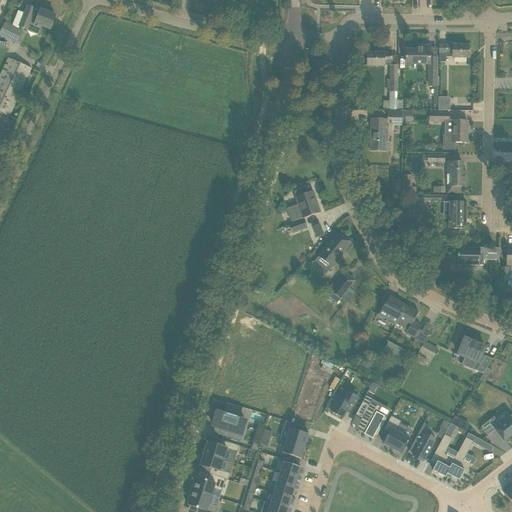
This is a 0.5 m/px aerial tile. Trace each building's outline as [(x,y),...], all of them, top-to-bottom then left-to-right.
[(27,6),(19,27),(38,34),(41,26),(50,29),(55,16),(40,10),(40,11),(35,10),(35,9),(27,6)] [(0,31),(0,36),(16,44),(22,30),(10,24),(10,22),(5,20),(0,31)] [(446,58),(458,58),(468,58),(468,45),(439,45),(439,55),(439,62),(446,62),(446,58)] [(430,58),(430,46),(422,46),(422,50),(406,50),(406,64),(429,64),(429,70),(428,70),(427,87),(436,87),(437,58),(430,58)] [(384,60),(391,61),(391,54),(367,53),(367,66),(377,66),(384,66),(384,60)] [(0,131),(0,132),(31,68),(22,64),(9,57),(8,58),(6,63),(0,75),(0,131)] [(313,57),(313,65),(325,66),(326,57),(313,57)] [(397,81),(397,66),(390,66),(390,80),(387,80),(386,92),(389,92),(397,92),(397,81)] [(389,110),(396,110),(397,102),(397,92),(389,92),(389,110)] [(396,110),(408,110),(408,102),(397,102),(396,110)] [(401,126),(401,112),(388,111),(388,120),(392,120),(391,125),(401,126)] [(449,122),(449,111),(429,111),(429,121),(449,122)] [(317,114),(309,112),(306,125),(313,127),(317,114)] [(388,126),(386,126),(386,120),(381,120),(371,119),(370,150),(385,151),(386,142),(387,143),(388,126)] [(452,143),(457,143),(467,143),(467,121),(452,121),(452,143)] [(452,174),(452,184),(447,184),(446,193),(460,193),(460,186),(466,186),(466,172),(462,172),(462,162),(450,162),(448,162),(447,174),(452,174)] [(412,176),(402,175),(403,193),(416,193),(416,187),(412,187),(412,176)] [(400,180),(391,180),(391,194),(400,194),(400,180)] [(319,212),(312,192),(296,198),(303,218),(319,212)] [(450,202),(449,229),(455,229),(465,229),(465,202),(450,202)] [(290,225),(292,233),(306,228),(304,220),(290,225)] [(319,224),(313,227),(317,237),(323,235),(319,224)] [(402,227),(402,236),(417,237),(417,227),(402,227)] [(336,233),(332,238),(330,237),(325,244),(326,245),(317,256),(318,257),(312,264),(325,275),(331,267),(338,258),(336,257),(343,248),(345,250),(350,244),(336,233)] [(483,247),(457,247),(457,265),(483,266),(483,260),(483,247)] [(499,248),(483,247),(483,260),(499,260),(499,248)] [(489,278),(497,277),(498,266),(489,266),(489,278)] [(332,292),(340,299),(348,290),(339,282),(332,292)] [(332,292),(327,297),(336,304),(340,299),(332,292)] [(386,320),(385,321),(394,326),(395,324),(401,313),(398,311),(402,304),(389,297),(384,305),(383,305),(377,315),(386,320)] [(401,313),(395,324),(407,331),(405,334),(414,338),(418,330),(421,326),(413,322),(418,312),(402,304),(398,311),(401,313)] [(418,330),(414,338),(423,343),(424,343),(428,335),(418,330)] [(463,339),(456,355),(464,358),(461,365),(475,371),(483,374),(487,368),(492,359),(485,356),(481,355),(484,347),(463,339)] [(423,343),(420,350),(433,357),(437,350),(424,343),(423,343)] [(391,355),(404,362),(408,353),(395,346),(391,355)] [(483,374),(480,378),(485,381),(492,371),(487,368),(483,374)] [(365,378),(362,384),(369,388),(372,382),(365,378)] [(372,382),(369,388),(374,391),(377,385),(372,382)] [(296,417),(312,422),(312,419),(317,401),(321,402),(321,401),(317,400),(321,387),(307,383),(299,410),(298,409),(296,417)] [(353,407),(358,398),(346,392),(342,400),(338,398),(331,412),(342,418),(349,405),(353,407)] [(365,396),(354,418),(360,421),(357,427),(365,432),(364,434),(372,438),(373,436),(376,437),(386,418),(377,413),(380,407),(371,402),(372,400),(365,396)] [(217,412),(212,426),(214,426),(222,429),(220,436),(239,441),(241,435),(245,421),(237,419),(240,410),(241,411),(241,410),(226,405),(223,415),(217,412)] [(249,425),(262,430),(267,416),(254,412),(249,425)] [(400,422),(391,417),(383,431),(388,434),(383,444),(390,448),(389,449),(393,451),(393,450),(400,454),(409,438),(395,431),(400,422)] [(454,417),(451,424),(456,427),(458,428),(461,421),(454,417)] [(493,431),(502,443),(511,434),(511,422),(509,418),(499,426),(493,418),(480,428),(486,437),(493,431)] [(443,421),(440,428),(441,428),(446,431),(450,424),(443,421)] [(446,431),(444,435),(450,438),(456,427),(451,424),(450,424),(446,431)] [(285,441),(304,447),(307,434),(288,428),(285,441)] [(468,433),(465,439),(472,443),(480,447),(483,441),(468,433)] [(434,440),(423,435),(412,456),(423,462),(434,440)] [(446,474),(454,460),(444,454),(452,439),(450,438),(444,435),(430,462),(435,464),(432,471),(445,478),(445,476),(447,474),(446,474)] [(458,453),(454,460),(446,474),(447,474),(459,481),(463,472),(466,473),(470,464),(463,460),(472,443),(465,439),(458,453)] [(204,450),(203,454),(223,460),(226,450),(236,453),(239,446),(220,440),(218,446),(209,443),(207,442),(205,450),(204,450)] [(281,453),(300,459),(304,447),(285,441),(281,453)] [(252,443),(250,450),(257,452),(260,445),(252,443)] [(249,450),(247,456),(254,459),(255,452),(249,450)] [(201,455),(199,462),(201,462),(200,465),(202,466),(210,469),(208,474),(225,480),(228,480),(230,474),(219,470),(223,460),(203,454),(203,456),(201,455)] [(283,462),(280,473),(297,479),(301,468),(283,462)] [(280,473),(276,483),(294,489),(297,479),(280,473)] [(196,478),(192,490),(211,496),(213,489),(221,491),(225,480),(208,474),(206,481),(198,478),(196,478)] [(276,483),(273,494),(291,499),(294,489),(276,483)] [(192,490),(187,505),(189,506),(198,509),(196,511),(214,511),(217,507),(209,504),(211,496),(192,490)] [(291,499),(273,494),(270,504),(288,509),(291,499)] [(243,509),(249,511),(252,499),(247,497),(243,509)]
